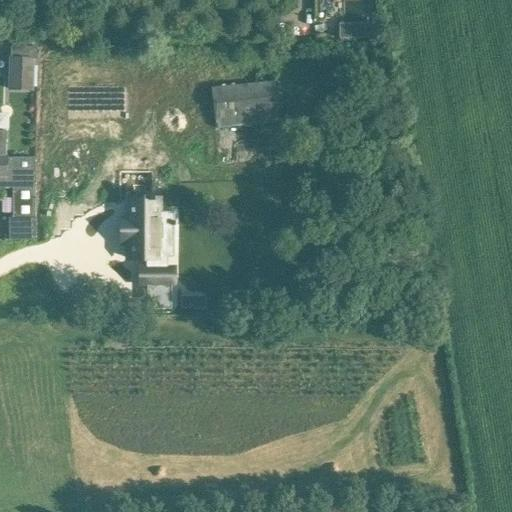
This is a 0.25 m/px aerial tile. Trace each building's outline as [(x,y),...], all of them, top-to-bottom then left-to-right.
[(32,60),(10,59),(9,89),(31,90),(32,60)] [(283,88),(220,92),(223,136),(249,135),(250,146),(246,146),(246,143),(230,144),(231,162),(279,159),(277,131),(286,130),(283,88)] [(5,157),(0,157),(0,188),(15,189),(15,185),(33,185),(33,189),(34,189),(34,169),(35,157),(10,158),(5,157)] [(138,200),(127,200),(127,201),(127,203),(127,221),(127,243),(127,259),(146,259),(146,262),(146,265),(146,268),(145,268),(145,269),(139,269),(139,284),(144,284),(144,285),(173,285),(173,281),(173,273),(173,269),(172,269),(167,269),(167,266),(167,258),(173,258),(173,256),(173,240),(161,239),(158,239),(158,226),(158,224),(158,212),(157,212),(158,201),(153,201),(153,198),(151,198),(147,198),(147,201),(139,201),(138,201),(138,200)] [(8,218),(8,239),(35,239),(34,218),(8,218)] [(205,297),(180,297),(180,309),(205,309),(205,297)]
